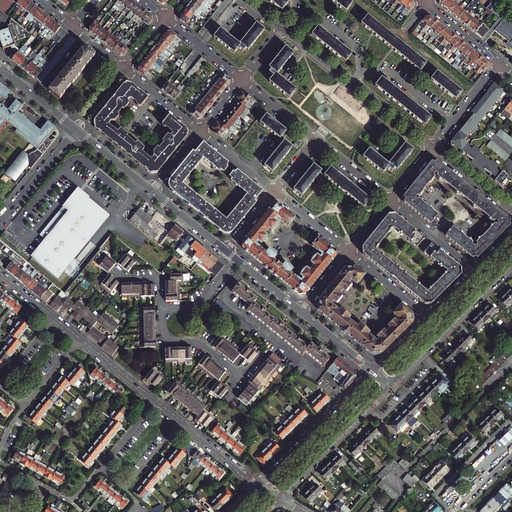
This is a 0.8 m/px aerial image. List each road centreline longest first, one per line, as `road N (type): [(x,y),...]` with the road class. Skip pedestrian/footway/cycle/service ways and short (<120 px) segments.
road 1 (residential): [(432,147),(283,28)]
road 2 (primary): [(390,386),(511,265)]
road 3 (primary): [(372,371),(257,485)]
road 4 (primary): [(279,499),(390,386)]
road 5 (residential): [(511,423),(435,494),(451,511)]
road 6 (residential): [(244,378),(198,343),(167,340),(160,307)]
road 7 (residential): [(0,223),(76,129)]
